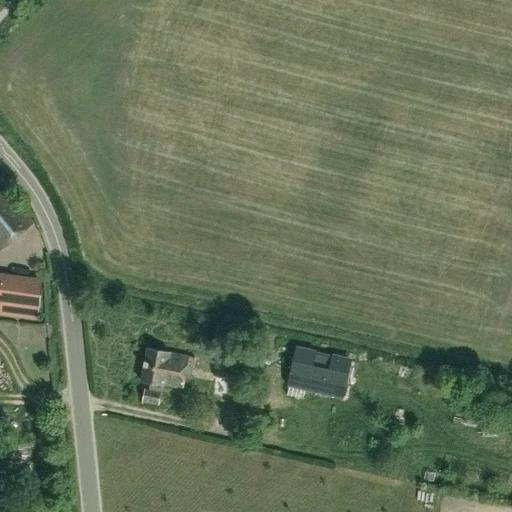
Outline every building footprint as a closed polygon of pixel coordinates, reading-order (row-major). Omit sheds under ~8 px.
[(32,224),(0,185),(0,249),(1,250),(32,224)] [(0,314),(37,320),(40,297),(13,294),(15,276),(0,274),(0,314)] [(158,405),(162,385),(182,389),(185,378),(190,379),(194,359),(147,349),(141,381),(150,383),(148,389),(145,389),(142,402),(158,405)] [(297,350),(289,387),(342,399),(350,362),(297,350)] [(230,401),(237,362),(218,358),(211,397),(230,401)] [(0,457),(44,458),(44,426),(0,425),(0,457)]
